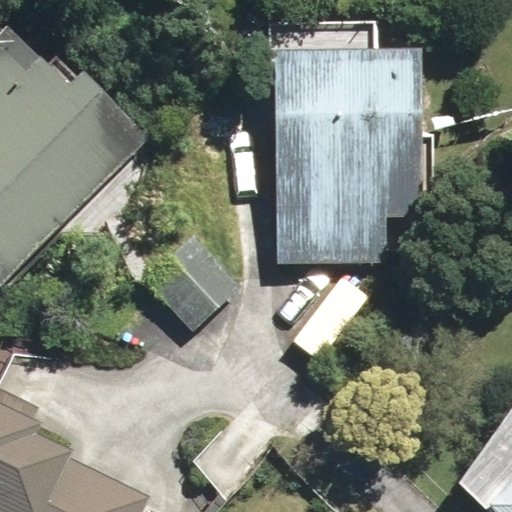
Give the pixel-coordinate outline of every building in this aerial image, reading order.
[(0,35),(0,280),(5,286),(147,149),(19,17),(0,35)] [(430,50),(283,50),(284,265),(392,264),(392,216),(431,216),(430,50)] [(244,285),(200,237),(151,281),(195,330),(244,285)] [(0,511),(154,511),(160,502),(43,439),(56,416),(0,385),(0,511)] [(511,511),(511,491),(499,507),(505,511),(511,511)]
